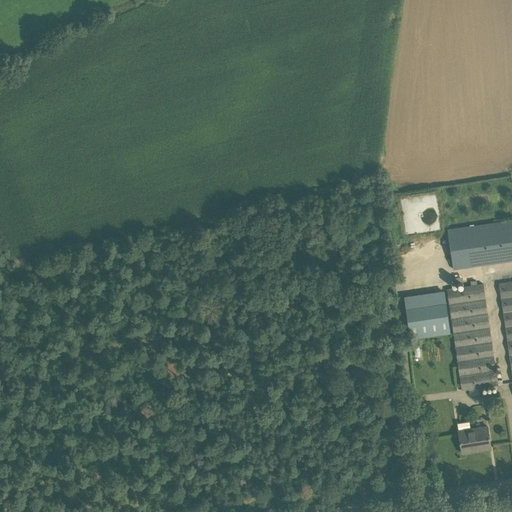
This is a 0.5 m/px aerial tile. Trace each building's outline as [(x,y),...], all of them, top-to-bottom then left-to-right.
[(511,220),(447,231),(453,269),(511,260),(511,220)] [(511,281),(499,284),(511,374),(511,281)] [(484,284),(447,290),(462,390),(469,389),(470,396),(480,395),(479,388),(498,385),(484,284)] [(498,416),(497,404),(488,405),(490,417),(498,416)] [(488,426),(459,431),(462,453),(472,452),(471,449),(491,446),(488,426)]
